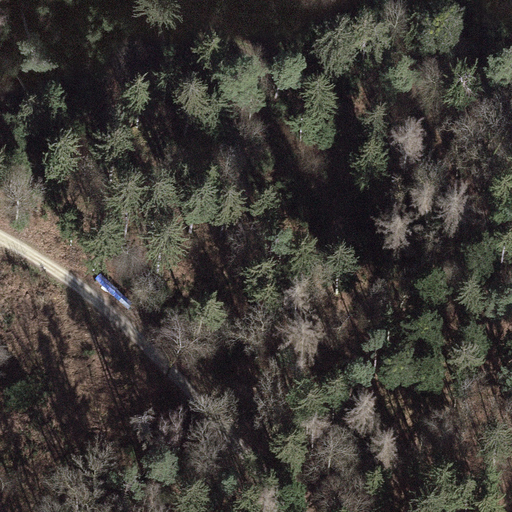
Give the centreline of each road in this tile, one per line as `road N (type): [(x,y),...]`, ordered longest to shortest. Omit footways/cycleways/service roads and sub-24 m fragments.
road 1 (track): [(511,255),(412,158),(156,0)]
road 2 (track): [(0,236),(155,347),(287,511)]
